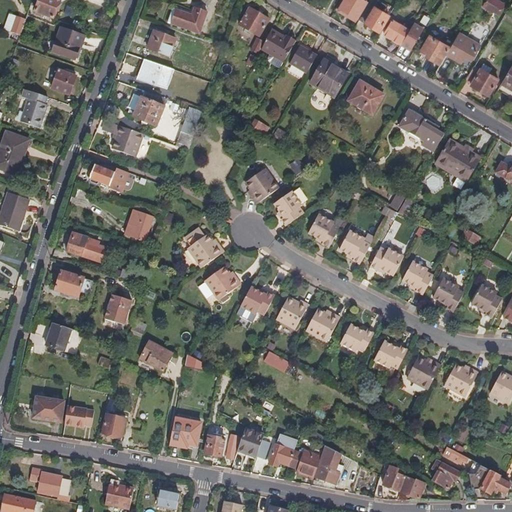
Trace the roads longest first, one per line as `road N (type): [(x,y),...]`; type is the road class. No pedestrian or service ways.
road 1 (residential): [(0,382),(133,0)]
road 2 (residential): [(511,346),(434,334),(248,233)]
road 3 (residential): [(282,0),(511,136)]
road 4 (residential): [(205,474),(0,437)]
road 5 (residential): [(385,511),(205,474)]
